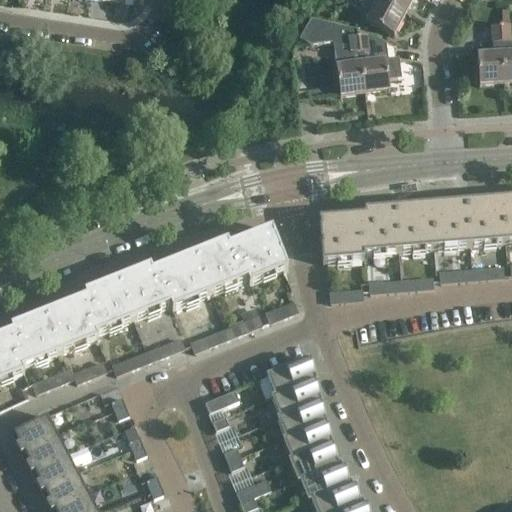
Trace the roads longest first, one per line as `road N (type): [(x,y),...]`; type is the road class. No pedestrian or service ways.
road 1 (residential): [(402,511),(367,454),(320,326),(284,184)]
road 2 (tertiary): [(0,287),(131,229),(284,184)]
road 3 (residential): [(0,19),(130,38),(150,25),(162,0)]
road 4 (tertiary): [(284,184),(449,162)]
road 5 (residential): [(449,162),(436,53),(453,0)]
